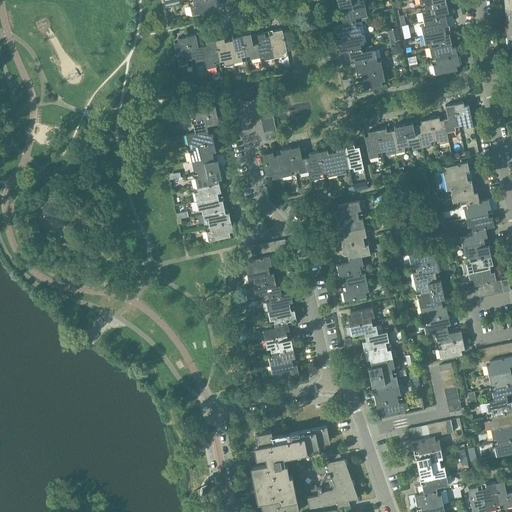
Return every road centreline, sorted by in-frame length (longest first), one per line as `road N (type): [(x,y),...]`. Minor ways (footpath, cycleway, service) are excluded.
road 1 (residential): [(329,386),(299,240),(262,203),(242,109)]
road 2 (residential): [(234,511),(218,414),(329,386)]
road 3 (residential): [(394,511),(367,427),(329,386)]
